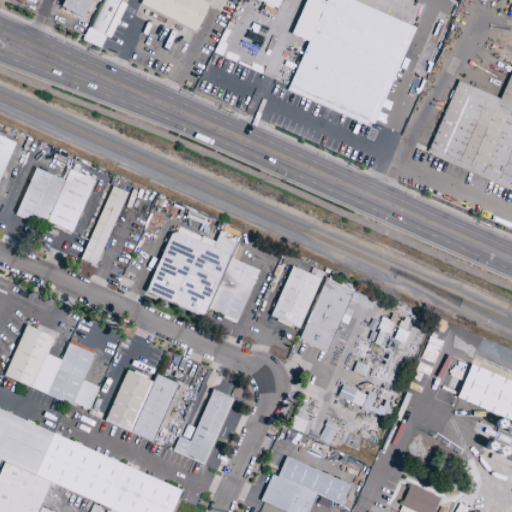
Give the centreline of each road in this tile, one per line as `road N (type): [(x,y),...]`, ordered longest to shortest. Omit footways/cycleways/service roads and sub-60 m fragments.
road 1 (primary): [(511,264),(14,46)]
road 2 (residential): [(255,370),(0,254)]
road 3 (residential): [(223,511),(273,400),(268,379),(255,370)]
